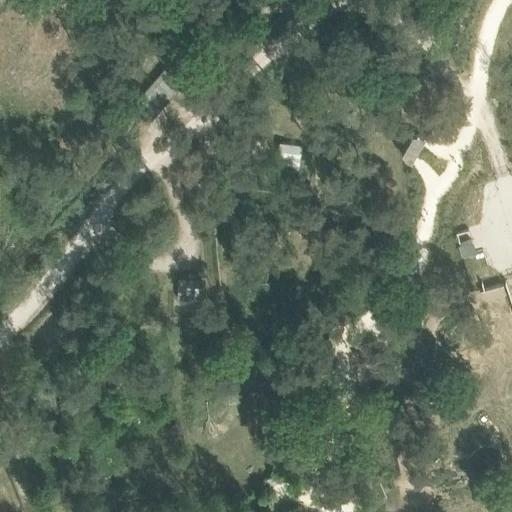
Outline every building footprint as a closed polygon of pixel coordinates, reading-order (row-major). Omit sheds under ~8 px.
[(181,77),(164,64),(145,87),(130,105),(148,119),(181,77)] [(424,136),(425,133),(421,131),(417,129),(411,129),(400,148),(402,153),(406,157),(410,160),(415,151),(419,143),(424,136)] [(299,143),(278,139),(273,167),(295,172),(299,143)] [(212,275),(177,273),(176,296),(212,298),(212,275)] [(325,338),(332,348),(337,336),(342,323),(332,324),(325,338)] [(269,493),(281,478),(273,471),(266,475),(263,481),(262,489),(269,493)]
